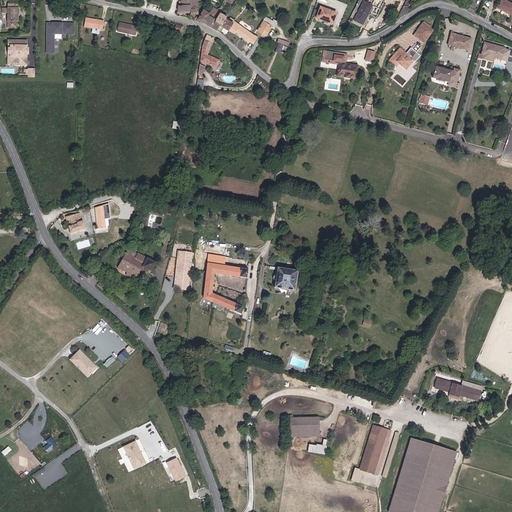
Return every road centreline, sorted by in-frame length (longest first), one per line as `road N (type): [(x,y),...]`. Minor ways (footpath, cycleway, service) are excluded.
road 1 (residential): [(83,0),(198,24),(279,86),(290,81),(307,43),(376,38),(435,4),(511,37)]
road 2 (tertiary): [(220,511),(161,357),(50,244),(0,126)]
road 3 (track): [(511,390),(498,416),(461,431),(442,511)]
